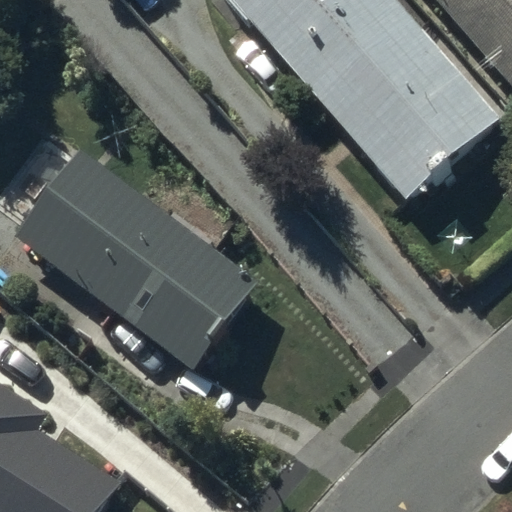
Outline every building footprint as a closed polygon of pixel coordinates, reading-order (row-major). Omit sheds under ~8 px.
[(362,0),(258,0),(305,52),(362,0)] [(362,0),(305,52),(406,162),(498,77),(426,0),(362,0)] [(511,0),(463,0),(511,52),(511,0)] [(7,204),(99,276),(81,299),(148,351),(174,318),(188,328),(241,260),(68,125),(7,204)] [(0,511),(89,511),(123,456),(30,401),(40,383),(0,359),(0,511)]
